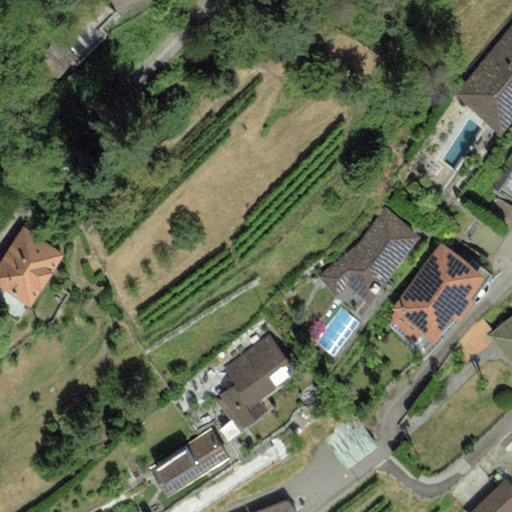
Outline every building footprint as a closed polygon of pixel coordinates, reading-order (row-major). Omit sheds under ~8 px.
[(115,10),(102,0),(84,0),(57,35),(55,33),(35,59),(55,75),(71,56),(80,63),(102,36),(97,32),(115,10)] [(511,19),(455,91),(499,125),(511,108),(511,19)] [(418,225),(384,205),(358,241),(317,273),(333,294),(354,309),(366,292),(370,293),(418,225)] [(62,245),(22,221),(0,258),(0,280),(30,298),(62,245)] [(483,267),(439,235),(391,301),(396,304),(388,316),(414,335),(422,324),(432,331),(452,304),(458,308),(473,288),(469,286),(483,267)] [(511,311),(487,333),(511,361),(511,311)] [(268,330),(224,367),(234,379),(219,391),(222,395),(217,399),(237,424),(266,401),(258,392),(294,362),(268,330)] [(156,462),(150,466),(167,493),(228,454),(211,426),(187,441),(186,440),(154,460),(156,462)] [(467,511),(508,511),(511,509),(511,481),(505,475),(467,511)] [(288,497),(251,511),(295,511),(299,510),(288,497)]
